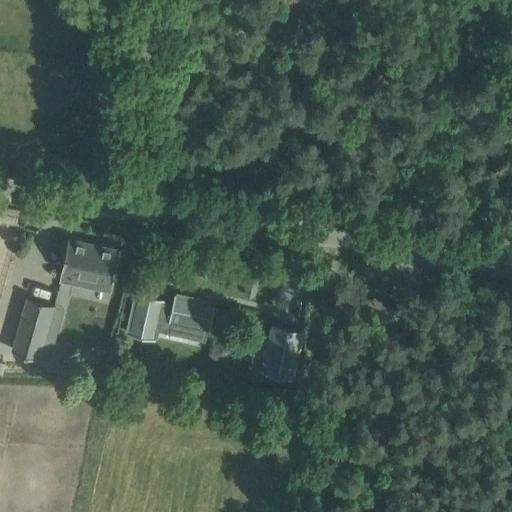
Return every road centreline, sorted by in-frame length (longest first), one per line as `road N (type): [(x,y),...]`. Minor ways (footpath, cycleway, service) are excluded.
road 1 (tertiary): [(511,265),(115,206)]
road 2 (unknown): [(367,511),(409,249)]
road 3 (unclassified): [(149,0),(140,158),(115,206)]
